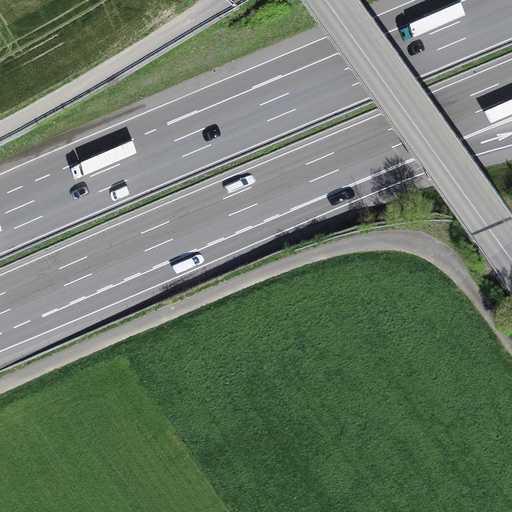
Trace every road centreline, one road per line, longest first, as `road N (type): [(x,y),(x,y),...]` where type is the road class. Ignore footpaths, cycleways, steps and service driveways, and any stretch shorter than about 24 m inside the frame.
road 1 (motorway): [(0,304),(511,87)]
road 2 (motorway): [(511,9),(0,224)]
